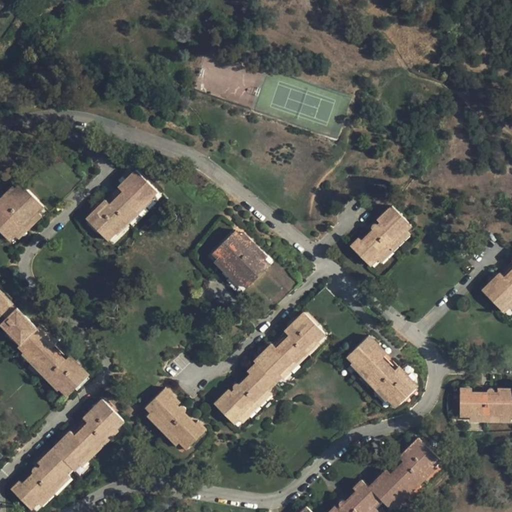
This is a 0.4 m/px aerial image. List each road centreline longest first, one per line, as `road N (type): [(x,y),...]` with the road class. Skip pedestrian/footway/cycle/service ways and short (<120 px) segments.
road 1 (residential): [(0,481),(107,376),(107,361),(26,278),(26,257),(109,171),(61,116)]
road 2 (residential): [(73,511),(128,486),(281,498),(344,443),(412,419),(433,369)]
road 3 (residential): [(331,267),(206,165),(61,116)]
road 4 (residential): [(331,267),(232,364),(190,379)]
road 5 (residential): [(433,369),(422,342),(331,267)]
